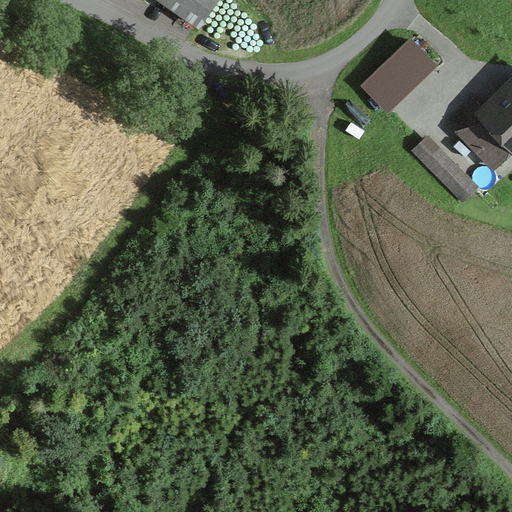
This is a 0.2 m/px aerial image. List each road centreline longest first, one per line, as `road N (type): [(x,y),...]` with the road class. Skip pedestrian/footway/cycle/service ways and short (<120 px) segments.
road 1 (residential): [(394,0),(341,55),(287,71),(190,55),(72,0)]
road 2 (track): [(511,479),(472,444),(329,268)]
road 3 (track): [(323,66),(315,148),(329,268)]
